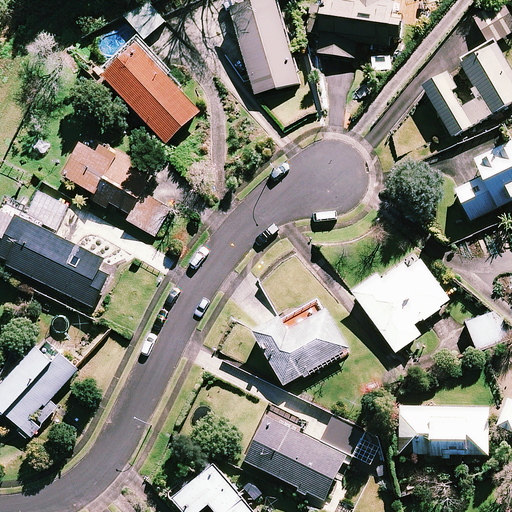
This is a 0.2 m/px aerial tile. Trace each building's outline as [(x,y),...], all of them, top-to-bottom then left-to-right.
[(383,1),(383,0),(325,0),(326,5),(311,5),(310,32),(321,32),(320,54),(357,55),(357,36),(401,38),(402,1),(383,1)] [(511,16),(502,0),(501,0),(474,16),(490,43),(461,60),(481,95),(462,107),(444,76),(425,86),(453,135),(511,101),(511,69),(496,41),(511,31),(511,16)] [(165,22),(149,2),(129,19),(145,39),(165,22)] [(200,110),(138,39),(103,71),(165,141),(200,110)] [(152,170),(88,134),(64,175),(131,213),(127,220),(156,236),(171,209),(140,192),(152,170)] [(511,199),(511,140),(476,159),(484,175),(456,189),(472,220),(511,199)] [(69,203),(42,189),(32,210),(7,197),(0,210),(0,235),(7,239),(0,252),(0,257),(93,306),(108,278),(112,280),(120,265),(55,231),(69,203)] [(451,300),(418,253),(383,277),(380,273),(354,290),(396,351),(422,334),(416,325),(451,300)] [(350,351),(326,308),(288,329),(280,314),(254,329),(286,386),(350,351)] [(509,338),(499,310),(468,321),(478,349),(509,338)] [(81,367),(48,336),(0,387),(0,403),(35,436),(61,408),(51,399),(81,367)] [(511,398),(510,398),(498,425),(511,430),(511,398)] [(286,412),(272,405),(246,458),(325,498),(345,459),(351,462),(366,433),(333,417),(322,440),(282,420),(286,412)] [(489,455),(490,407),(401,405),(400,453),(489,455)] [(257,511),(213,461),(172,497),(184,511),(257,511)]
